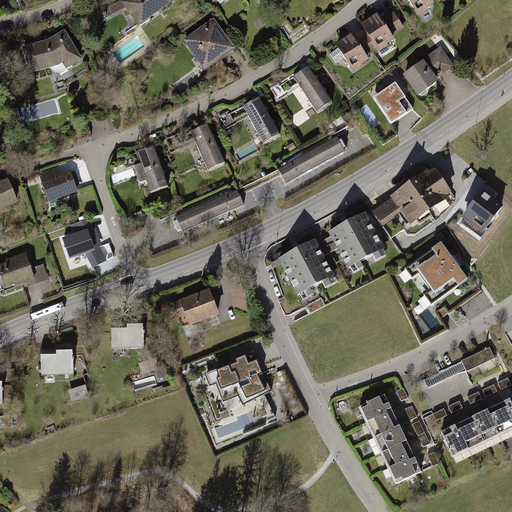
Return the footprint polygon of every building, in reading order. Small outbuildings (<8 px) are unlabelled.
[(173,3),(170,0),(120,0),(105,9),(109,17),(123,9),(137,29),(173,3)] [(404,0),(417,19),(435,7),(432,2),(434,0),(404,0)] [(359,27),(365,36),(375,51),(377,54),(395,42),(392,37),(405,29),(394,12),(380,21),(376,16),(359,27)] [(236,52),(214,20),(183,42),(204,74),(236,52)] [(48,42),(22,49),(29,74),(63,63),(66,69),(83,59),(64,31),(48,42)] [(351,36),(334,47),(352,74),(368,63),(365,57),(375,51),(365,36),(355,43),(351,36)] [(421,63),(403,76),(418,98),(438,84),(436,81),(455,69),(441,47),(420,61),(421,63)] [(334,104),(310,67),(294,78),(318,114),(334,104)] [(414,110),(396,84),(375,99),(392,125),(414,110)] [(277,97),(286,93),(282,85),(273,89),(277,97)] [(280,137),(259,98),(243,107),(264,146),(280,137)] [(208,125),(190,133),(208,172),(225,165),(208,125)] [(337,138),(277,170),(286,185),(345,154),(337,138)] [(169,189),(154,146),(129,155),(144,198),(169,189)] [(374,214),(384,229),(401,217),(409,230),(456,199),(434,167),(389,198),(392,202),(374,214)] [(60,171),(42,177),(53,209),(88,197),(79,172),(62,178),(60,171)] [(0,216),(27,207),(17,181),(0,187),(0,216)] [(503,207),(482,192),(461,221),(483,236),(503,207)] [(237,193),(175,220),(181,235),(244,207),(237,193)] [(386,251),(366,214),(328,235),(349,271),(386,251)] [(97,233),(69,243),(76,264),(104,255),(97,233)] [(314,241),(275,261),(294,297),(333,278),(314,241)] [(466,282),(440,246),(411,266),(437,303),(466,282)] [(35,263),(33,257),(0,267),(9,294),(32,287),(33,291),(54,284),(46,259),(35,263)] [(214,290),(178,302),(187,329),(223,317),(214,290)] [(140,328),(108,330),(109,351),(141,349),(140,328)] [(219,370),(204,377),(209,389),(216,386),(223,402),(239,396),(243,406),(273,394),(254,350),(217,366),(219,370)] [(493,350),(428,375),(432,386),(497,360),(493,350)] [(55,355),(55,358),(39,358),(40,377),(72,377),(72,354),(55,355)] [(72,399),(89,397),(88,386),(70,389),(72,399)] [(385,397),(353,412),(390,490),(422,475),(385,397)] [(511,399),(439,435),(454,466),(511,438),(511,399)] [(450,407),(452,413),(463,409),(461,403),(450,407)]
